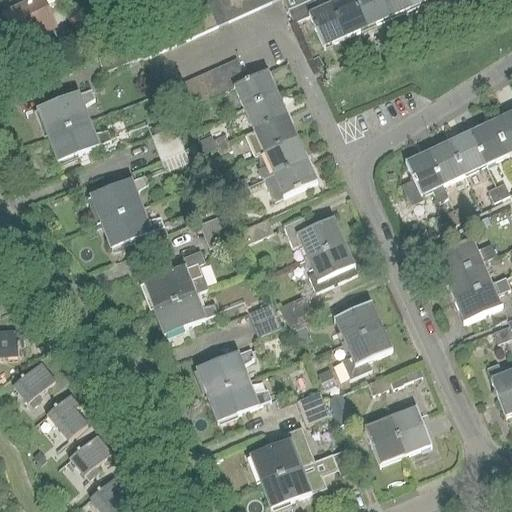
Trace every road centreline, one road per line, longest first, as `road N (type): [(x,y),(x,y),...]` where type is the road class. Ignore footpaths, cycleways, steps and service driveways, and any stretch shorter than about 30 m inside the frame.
road 1 (residential): [(488,481),(344,168)]
road 2 (residential): [(344,168),(287,46),(268,33),(249,29),(130,80)]
road 3 (residential): [(207,511),(53,286)]
road 4 (residential): [(344,168),(511,64)]
